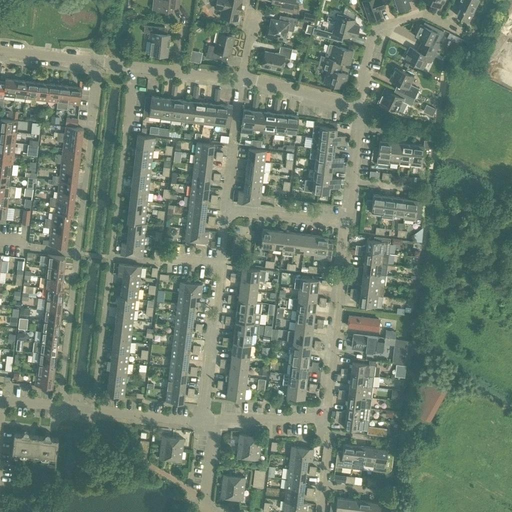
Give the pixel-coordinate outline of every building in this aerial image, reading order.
[(152,0),(152,9),(172,12),(172,6),(178,7),(179,0),(152,0)] [(217,0),(215,8),(222,10),(220,17),(237,20),(240,0),(217,0)] [(271,0),(271,1),(283,4),(282,10),(296,13),(297,6),(293,5),(294,3),(298,4),(301,3),(302,0),(271,0)] [(380,10),(385,8),(381,0),(365,0),(362,1),(368,20),(382,16),(380,10)] [(407,0),(394,0),(398,10),(410,6),(407,0)] [(457,0),(456,2),(462,5),(456,15),(468,21),(478,0),(457,0)] [(314,22),(316,15),(304,12),(303,19),(314,22)] [(337,15),(332,32),(313,27),(312,33),(342,41),(343,36),(350,37),(350,36),(356,38),(359,26),(354,24),(355,19),(337,15)] [(297,25),(298,19),(284,16),(283,22),(271,19),(270,27),(268,27),(266,37),(276,39),(276,37),(284,39),(286,30),(293,31),(295,24),(297,25)] [(435,41),(438,33),(420,24),(415,36),(425,41),(423,47),(435,53),(439,43),(435,41)] [(164,34),(165,27),(144,25),(143,32),(149,33),(147,53),(167,55),(169,35),(164,34)] [(229,55),(233,36),(219,32),(215,46),(208,45),(205,57),(218,60),(219,53),(229,55)] [(349,64),(353,51),(329,44),(325,57),(320,56),(319,61),(339,67),(341,61),(349,64)] [(290,58),(292,49),(280,46),(278,54),(265,51),(261,66),(281,71),(284,57),(290,58)] [(430,62),(435,53),(423,47),(420,52),(409,47),(404,59),(422,67),(424,68),(428,61),(430,62)] [(342,67),(339,67),(319,61),(318,67),(327,69),(323,82),(343,87),(346,74),(340,72),(342,67)] [(410,84),(414,77),(395,68),(389,80),(402,86),(399,91),(414,98),(419,89),(410,84)] [(14,97),(16,80),(5,78),(4,85),(0,84),(0,99),(3,100),(3,96),(14,97)] [(25,98),(27,81),(16,80),(14,97),(25,98)] [(35,106),(36,100),(38,82),(27,81),(25,98),(31,99),(30,105),(35,106)] [(46,101),(48,84),(38,82),(36,100),(46,101)] [(57,102),(59,85),(48,84),(46,101),(57,102)] [(68,103),(70,86),(59,85),(57,102),(57,108),(67,109),(68,103)] [(70,86),(68,103),(79,105),(81,87),(70,86)] [(398,90),(396,95),(384,89),(378,102),(397,111),(402,101),(411,105),(414,98),(399,91),(398,90)] [(160,118),(162,97),(151,96),(150,107),(144,106),(143,116),(149,116),(149,117),(160,118)] [(171,120),(173,98),(171,98),(162,97),(160,118),(171,120)] [(181,121),(184,100),(175,99),(173,98),(171,120),(181,121)] [(192,122),(195,101),(192,101),(184,100),(181,121),(192,122)] [(203,124),(205,102),(197,101),(195,101),(192,122),(203,124)] [(213,125),(216,104),(214,103),(205,102),(203,124),(213,125)] [(227,108),(227,105),(218,104),(216,104),(213,125),(230,127),(232,108),(227,108)] [(252,134),(254,110),(252,110),(243,109),(240,132),(252,134)] [(263,133),(265,112),(257,111),(254,110),(252,134),(253,128),(261,129),(260,134),(263,134),(263,133)] [(274,130),(276,113),(274,113),(265,112),(263,133),(274,134),(274,130)] [(287,114),(278,113),(276,113),(274,130),(274,134),(284,135),(284,131),(287,114)] [(287,114),(284,131),(296,133),(298,116),(287,114)] [(0,119),(0,129),(16,132),(17,121),(0,119)] [(57,136),(81,139),(83,128),(65,126),(64,133),(58,132),(57,136)] [(157,134),(158,127),(150,126),(149,133),(157,134)] [(318,137),(345,141),(346,136),(336,135),(337,128),(319,126),(318,137)] [(169,136),(170,129),(159,127),(158,134),(158,135),(169,136)] [(0,140),(15,143),(16,132),(0,129),(0,140)] [(153,148),(154,137),(137,135),(136,146),(153,148)] [(80,150),(81,139),(57,136),(57,141),(63,142),(63,148),(80,150)] [(345,145),(345,141),(318,137),(317,148),(334,150),(335,144),(345,145)] [(388,163),(391,141),(379,139),(377,163),(388,164),(388,163)] [(0,151),(14,153),(15,143),(0,140),(0,151)] [(399,164),(401,142),(391,141),(388,163),(399,164)] [(212,155),(214,144),(196,142),(195,153),(212,155)] [(410,161),(412,143),(401,142),(399,164),(409,165),(410,161)] [(421,166),(423,145),(412,143),(410,161),(409,165),(421,166)] [(152,159),(153,148),(136,146),(135,157),(152,159)] [(317,148),(311,147),(309,158),(315,158),(315,159),(343,162),(343,157),(333,156),(334,150),(317,148)] [(79,161),(80,150),(63,148),(62,155),(55,154),(55,158),(79,161)] [(264,161),(266,150),(248,148),(247,159),(264,161)] [(0,162),(12,164),(14,153),(0,151),(0,162)] [(180,162),(181,152),(180,152),(174,151),(173,161),(180,162)] [(211,166),(212,155),(195,153),(194,164),(211,166)] [(151,170),(152,159),(135,157),(133,167),(151,170)] [(78,172),(79,161),(55,158),(54,162),(61,163),(60,170),(78,172)] [(263,172),(264,161),(247,159),(246,170),(263,172)] [(342,167),(343,162),(315,159),(314,170),(331,172),(332,166),(342,167)] [(0,173),(11,175),(12,164),(0,162),(0,173)] [(210,177),(211,166),(194,164),(192,175),(210,177)] [(149,180),(151,170),(133,167),(132,178),(149,180)] [(76,183),(78,172),(60,170),(59,176),(52,175),(52,180),(76,183)] [(262,183),(263,172),(246,170),(244,181),(262,183)] [(331,178),(331,172),(314,170),(313,180),(340,184),(340,179),(331,178)] [(0,184),(10,186),(11,175),(0,173),(0,184)] [(208,187),(210,177),(192,175),(191,185),(208,187)] [(148,191),(149,180),(132,178),(131,189),(148,191)] [(75,193),(76,183),(52,180),(51,184),(58,185),(58,191),(75,193)] [(339,188),(340,184),(313,180),(311,191),(329,194),(329,187),(339,188)] [(260,194),(262,183),(244,181),(243,191),(243,192),(249,192),(260,194)] [(10,186),(0,184),(0,195),(8,196),(15,197),(16,187),(10,186)] [(207,198),(208,187),(191,185),(190,196),(207,198)] [(32,197),(33,188),(25,188),(23,196),(32,197)] [(147,202),(148,191),(131,189),(130,200),(147,202)] [(243,192),(243,191),(238,190),(237,202),(248,203),(249,192),(243,192)] [(74,204),(75,193),(58,191),(57,198),(50,197),(49,201),(74,204)] [(259,205),(260,194),(249,192),(248,203),(259,205)] [(382,213),(384,195),(373,194),(372,200),(366,199),(365,209),(371,210),(371,211),(382,213)] [(0,206),(7,207),(8,196),(0,195),(0,206)] [(392,219),(393,214),(395,197),(384,195),(382,213),(381,218),(392,219)] [(206,209),(207,198),(190,196),(188,207),(206,209)] [(403,215),(405,198),(395,197),(393,214),(403,215)] [(421,202),(417,201),(417,199),(405,198),(403,215),(403,217),(414,219),(415,215),(420,215),(421,202)] [(145,213),(147,202),(130,200),(128,211),(145,213)] [(72,216),(74,204),(49,201),(49,206),(56,206),(55,212),(55,213),(70,215),(72,216)] [(15,207),(8,206),(7,218),(13,218),(15,207)] [(205,220),(206,209),(188,207),(187,218),(205,220)] [(144,224),(144,223),(145,213),(128,211),(127,222),(129,222),(144,224)] [(55,213),(55,212),(53,212),(52,219),(45,218),(44,223),(69,226),(70,215),(55,213)] [(203,230),(205,220),(187,218),(186,228),(197,230),(203,230)] [(146,223),(144,223),(144,224),(129,222),(128,232),(145,235),(146,223)] [(67,236),(69,226),(44,223),(44,227),(51,228),(50,234),(67,236)] [(196,241),(197,230),(186,228),(185,240),(196,241)] [(271,248),(273,230),(262,229),(260,246),(271,248)] [(208,230),(203,230),(197,230),(196,241),(207,242),(208,230)] [(282,249),(284,231),(273,230),(271,248),(282,249)] [(293,250),(295,233),(284,231),(282,249),(281,254),(292,256),(293,250)] [(143,245),(145,235),(128,232),(126,243),(132,244),(143,245)] [(304,252),(306,234),(295,233),(293,250),(304,252)] [(66,247),(67,236),(50,234),(50,241),(43,240),(42,244),(49,245),(66,247)] [(315,253),(317,235),(306,234),(304,252),(315,253)] [(333,239),(327,238),(327,236),(317,235),(315,253),(314,258),(331,260),(333,239)] [(365,251),(388,254),(390,238),(374,236),(373,240),(366,240),(365,251)] [(126,243),(122,242),(120,254),(131,255),(132,244),(126,243)] [(142,256),(143,245),(132,244),(131,255),(142,256)] [(387,264),(388,254),(365,251),(364,262),(387,264)] [(46,266),(64,268),(65,257),(48,255),(46,266)] [(386,275),(387,264),(364,262),(363,267),(359,267),(359,268),(353,267),(352,271),(359,272),(362,273),(362,272),(386,275)] [(129,276),(130,265),(119,263),(117,275),(122,276),(122,275),(129,276)] [(140,277),(141,266),(130,265),(129,276),(140,277)] [(62,279),(64,268),(46,266),(45,277),(62,279)] [(258,280),(259,269),(242,267),(241,273),(237,273),(231,273),(230,277),(240,278),(258,280)] [(384,286),(386,275),(362,272),(362,273),(361,283),(378,285),(384,286)] [(140,277),(129,276),(122,275),(122,276),(121,286),(138,288),(140,277)] [(61,290),(61,289),(62,279),(45,277),(44,288),(46,289),(46,288),(61,290)] [(317,290),(318,279),(300,277),(299,288),(317,290)] [(257,291),(258,280),(240,278),(239,289),(257,291)] [(189,294),(191,283),(180,282),(178,293),(189,294)] [(200,296),(202,284),(191,283),(189,294),(196,295),(200,296)] [(382,296),(384,286),(378,285),(361,283),(360,294),(382,296)] [(137,299),(138,288),(121,286),(120,296),(120,297),(135,298),(135,299),(137,299)] [(64,289),(61,289),(61,290),(46,288),(46,289),(45,299),(62,301),(64,289)] [(315,301),(317,290),(299,288),(298,299),(315,301)] [(255,302),(257,291),(239,289),(238,300),(255,302)] [(196,295),(189,294),(178,293),(177,304),(194,306),(196,295)] [(381,308),(382,296),(360,294),(358,305),(381,308)] [(120,297),(120,296),(118,296),(116,307),(134,309),(135,299),(135,298),(120,297)] [(61,311),(62,301),(45,299),(44,309),(61,311)] [(314,312),(315,301),(298,299),(296,310),(314,312)] [(254,313),(255,302),(238,300),(236,310),(254,313)] [(193,316),(194,306),(177,304),(176,314),(193,316)] [(29,315),(30,308),(20,307),(19,314),(29,315)] [(133,320),(134,309),(116,307),(115,318),(133,320)] [(60,322),(61,311),(44,309),(42,320),(60,322)] [(259,324),(260,314),(254,313),(236,310),(236,316),(232,316),(225,315),(225,320),(253,323),(259,324)] [(313,323),(314,312),(296,310),(295,320),(313,323)] [(192,327),(193,316),(176,314),(174,325),(192,327)] [(378,330),(379,319),(349,316),(348,326),(378,330)] [(26,329),(28,319),(19,318),(18,328),(26,329)] [(131,331),(133,320),(115,318),(114,329),(131,331)] [(58,333),(60,322),(42,320),(41,331),(58,333)] [(251,334),(253,323),(225,320),(224,324),(231,325),(230,325),(234,326),(234,332),(251,334)] [(312,333),(313,323),(295,320),(294,331),(312,333)] [(278,339),(279,328),(273,327),(273,324),(265,324),(264,333),(272,334),(271,338),(278,339)] [(190,338),(192,327),(174,325),(173,336),(190,338)] [(130,342),(131,331),(114,329),(113,340),(130,342)] [(57,344),(58,333),(41,331),(40,342),(57,344)] [(310,344),(312,333),(294,331),(292,342),(310,344)] [(250,345),(251,334),(234,332),(232,343),(250,345)] [(381,351),(383,338),(354,334),(352,348),(381,351)] [(189,349),(190,338),(173,336),(172,347),(189,349)] [(129,352),(130,342),(113,340),(111,350),(129,352)] [(57,344),(40,342),(34,341),(32,352),(38,353),(56,355),(57,344)] [(249,355),(250,345),(232,343),(229,342),(222,341),(222,346),(228,346),(228,347),(232,347),(231,353),(249,355)] [(309,355),(310,344),(292,342),(291,353),(309,355)] [(188,360),(189,349),(172,347),(170,358),(188,360)] [(127,363),(129,352),(111,350),(110,361),(127,363)] [(54,365),(56,355),(38,353),(37,363),(54,365)] [(248,366),(249,355),(231,353),(230,364),(248,366)] [(308,366),(309,355),(291,353),(290,364),(308,366)] [(187,370),(188,360),(170,358),(169,368),(187,370)] [(374,376),(376,361),(369,360),(368,364),(352,362),(350,374),(374,376)] [(126,374),(127,363),(110,361),(109,372),(126,374)] [(53,376),(54,365),(37,363),(36,374),(53,376)] [(246,377),(248,366),(230,364),(228,375),(246,377)] [(306,376),(308,366),(290,364),(289,374),(306,376)] [(185,381),(187,370),(169,368),(168,379),(185,381)] [(125,385),(126,374),(109,372),(107,383),(125,385)] [(306,376),(289,374),(284,373),(282,384),(287,385),(305,387),(306,376)] [(350,374),(347,373),(346,377),(346,378),(350,378),(349,384),(372,387),(374,376),(350,374)] [(52,387),(53,376),(36,374),(34,385),(52,387)] [(245,388),(246,377),(228,375),(227,385),(245,388)] [(248,376),(247,386),(257,387),(258,377),(248,376)] [(184,392),(185,381),(168,379),(167,390),(184,392)] [(123,396),(125,385),(107,383),(106,394),(123,396)] [(371,398),(372,387),(349,384),(348,395),(365,397),(371,398)] [(244,399),(245,388),(227,385),(226,397),(244,399)] [(304,398),(305,387),(287,385),(286,396),(304,398)] [(183,403),(184,392),(167,390),(165,401),(183,403)] [(401,402),(403,391),(391,390),(390,401),(401,402)] [(370,408),(371,398),(365,397),(348,395),(346,406),(364,408),(370,408)] [(370,408),(364,408),(346,406),(346,410),(344,410),(342,412),(336,411),(335,415),(368,419),(370,408)] [(367,430),(368,419),(335,415),(335,419),(341,420),(344,422),(344,428),(367,430)] [(22,436),(20,434),(14,433),(11,453),(18,454),(20,453),(26,454),(27,455),(33,456),(36,436),(30,435),(28,436),(22,436)] [(249,446),(250,435),(239,434),(237,445),(249,446)] [(260,448),(261,437),(250,435),(249,446),(260,448)] [(43,438),(42,436),(36,436),(33,456),(40,457),(41,455),(48,456),(49,458),(55,459),(58,438),(51,437),(50,439),(43,438)] [(171,448),(172,437),(161,436),(160,447),(171,448)] [(182,449),(183,438),(172,437),(171,448),(182,449)] [(351,468),(354,445),(343,444),(342,451),(337,450),(335,466),(351,468)] [(247,457),(249,446),(237,445),(236,456),(247,457)] [(363,463),(365,446),(354,445),(351,468),(362,469),(363,464),(363,463)] [(258,459),(260,448),(249,446),(247,457),(258,459)] [(301,459),(302,447),(291,446),(289,458),(301,459)] [(373,465),(376,447),(365,446),(363,463),(363,464),(373,465)] [(170,459),(171,448),(160,447),(159,458),(170,459)] [(312,460),(313,449),(302,447),(301,459),(307,460),(312,460)] [(386,452),(387,449),(376,447),(373,465),(373,470),(385,471),(387,471),(389,470),(390,469),(391,467),(392,453),(393,453),(386,452)] [(181,460),(182,449),(171,448),(170,459),(181,460)] [(307,460),(301,459),(289,458),(288,468),(305,470),(307,460)] [(304,481),(305,470),(288,468),(287,479),(304,481)] [(29,493),(31,475),(15,473),(13,491),(19,492),(29,493)] [(232,487),(234,476),(223,474),(221,485),(232,487)] [(243,488),(245,477),(234,476),(232,487),(243,488)] [(303,491),(304,481),(287,479),(286,489),(303,491)] [(231,498),(232,487),(221,485),(220,496),(231,498)] [(242,499),(243,488),(232,487),(231,498),(242,499)] [(302,501),(303,491),(286,489),(284,499),(296,501),(302,501)] [(346,511),(348,499),(336,497),(336,504),(330,504),(329,511),(346,511)] [(290,511),(294,511),(296,501),(284,499),(283,511),(290,511)] [(356,511),(358,500),(348,499),(346,511),(356,511)] [(367,511),(369,501),(358,500),(356,511),(367,511)] [(305,511),(307,502),(302,501),(296,501),(294,511),(305,511)] [(379,511),(380,502),(369,501),(367,511),(379,511)]
